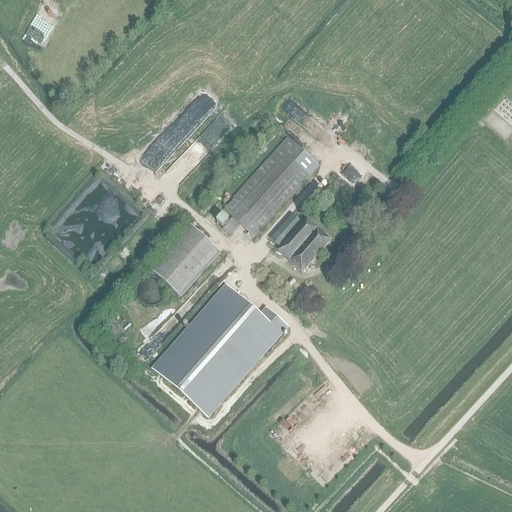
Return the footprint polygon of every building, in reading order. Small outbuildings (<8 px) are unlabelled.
[(288,140),(224,211),(244,230),(253,238),(318,167),(288,140)] [(151,154),(161,144),(157,141),(148,151),(151,154)] [(355,204),(365,213),(369,208),(360,199),(355,204)] [(364,214),(352,203),(340,217),(352,227),(364,214)] [(216,214),(210,221),(217,227),(223,219),(216,214)] [(278,252),(302,274),(331,241),(307,220),(278,252)] [(221,253),(191,226),(151,271),(181,298),(221,253)] [(225,286),(151,369),(209,419),(287,328),(267,310),(260,317),(225,286)]
